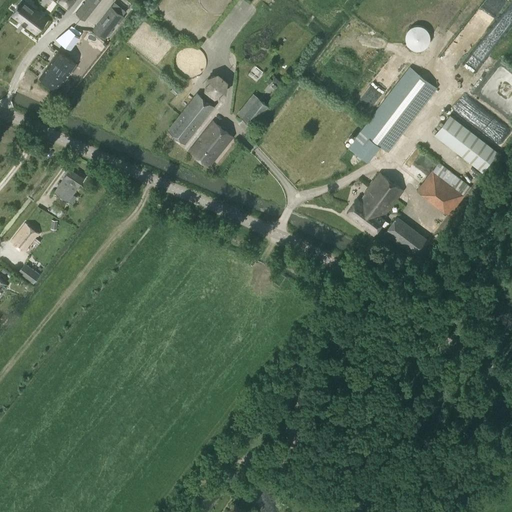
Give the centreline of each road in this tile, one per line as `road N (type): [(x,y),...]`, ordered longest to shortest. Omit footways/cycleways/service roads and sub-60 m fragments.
road 1 (tertiary): [(511,389),(336,264),(0,110)]
road 2 (unknown): [(263,229),(277,186),(214,116),(224,47),(262,0)]
road 3 (track): [(0,375),(136,211),(150,178)]
